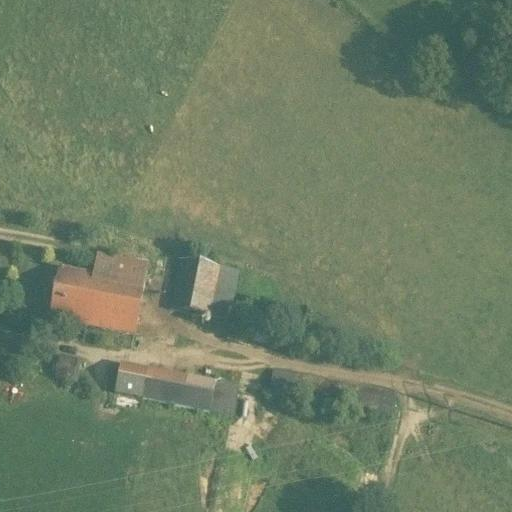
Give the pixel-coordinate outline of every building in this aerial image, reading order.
[(133,338),(144,287),(148,264),(97,254),(93,277),(60,270),(50,321),(133,338)] [(227,325),(236,273),(178,262),(168,312),(227,325)] [(76,386),(81,362),(58,358),(53,381),(76,386)] [(233,420),(238,391),(214,386),(120,367),(113,396),(233,420)] [(391,421),(395,395),(273,370),(268,397),(391,421)]
